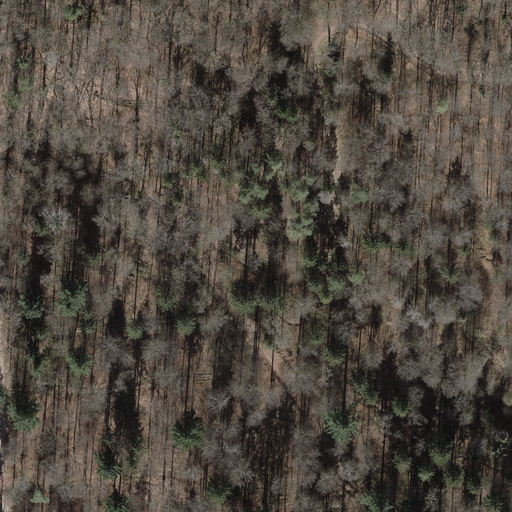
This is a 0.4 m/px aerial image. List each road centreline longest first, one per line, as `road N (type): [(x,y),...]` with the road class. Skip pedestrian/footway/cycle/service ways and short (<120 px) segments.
road 1 (track): [(348,511),(339,461),(319,424),(222,292),(211,264),(213,237),(227,219),(300,225),(334,208),(341,177),(311,51),(330,22),(353,18),(376,28),(431,67),(511,77)]
road 2 (track): [(4,511),(0,317)]
